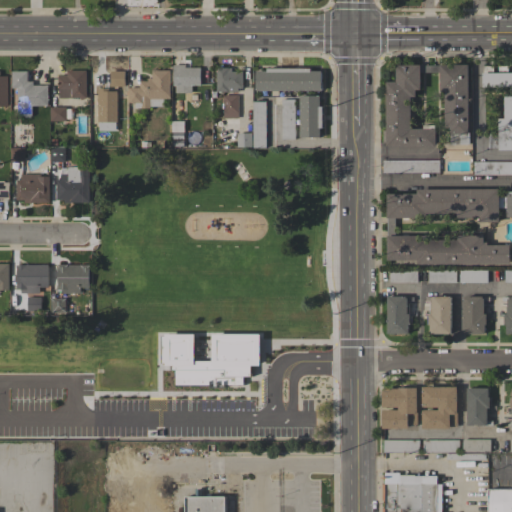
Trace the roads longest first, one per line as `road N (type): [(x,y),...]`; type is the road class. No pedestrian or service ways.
road 1 (secondary): [(358,511),(356,126)]
road 2 (secondary): [(0,34),(289,34)]
road 3 (residential): [(358,364),(511,364)]
